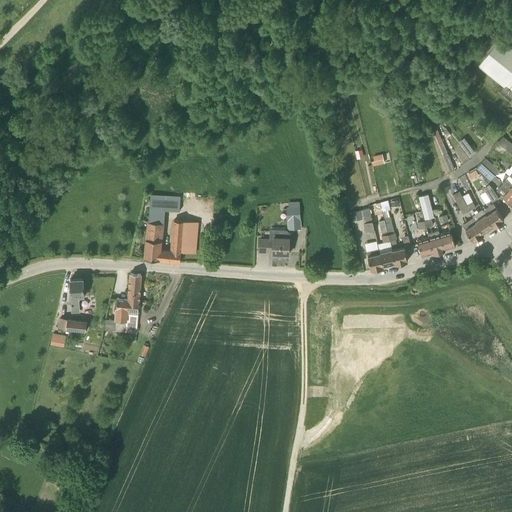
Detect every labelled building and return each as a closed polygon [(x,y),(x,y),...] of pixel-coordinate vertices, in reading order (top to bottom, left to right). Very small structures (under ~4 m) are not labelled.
[(503,39),(509,44),(511,40),(511,33),(509,32),(503,39)] [(511,48),(499,38),(499,39),(496,36),(493,39),(489,36),(476,53),(479,56),(474,63),(477,66),(503,87),(502,89),(511,96),(511,48)] [(474,122),(468,128),(478,137),(484,131),(483,131),(474,122)] [(490,123),(483,131),(484,131),(491,138),(499,130),(490,123)] [(450,173),(455,170),(437,127),(432,129),(450,173)] [(492,147),(493,148),(498,151),(511,163),(511,143),(502,135),(492,147)] [(362,144),(354,146),(357,159),(364,157),(362,144)] [(498,151),(493,148),(490,152),(494,156),(498,151)] [(371,161),(372,166),(384,162),(382,153),(372,156),(373,160),(371,161)] [(485,157),(481,163),(489,170),(495,175),(498,172),(499,170),(485,157)] [(476,167),(489,182),(495,175),(489,170),(481,163),(476,167)] [(479,174),(476,170),(468,174),(471,179),(479,174)] [(503,183),(511,190),(511,176),(509,174),(506,178),(503,183)] [(456,179),(464,194),(472,189),(464,175),(456,179)] [(484,192),(485,191),(492,187),(490,184),(488,185),(484,178),(482,179),(480,181),(483,186),(484,185),(485,187),(482,189),(484,192)] [(511,190),(503,183),(500,186),(496,190),(503,196),(511,203),(511,190)] [(492,202),(499,198),(492,187),(485,191),(492,202)] [(459,190),(452,194),(462,214),(469,210),(470,210),(467,204),(462,196),(461,196),(459,190)] [(470,191),(464,194),(467,202),(473,200),(470,191)] [(434,216),(430,192),(420,194),(425,218),(434,216)] [(195,253),(199,222),(175,220),(172,251),(161,250),(164,222),(165,210),(180,211),(180,196),(150,194),(148,221),(145,258),(180,261),(181,251),(195,253)] [(467,204),(470,210),(472,209),(475,207),(472,201),(467,204)] [(299,202),(290,202),(289,202),(289,207),(287,207),(288,228),(300,228),(300,221),(299,221),(299,202)] [(493,203),(483,209),(482,210),(494,226),(504,219),(493,203)] [(369,207),(360,209),(364,223),(373,221),(369,207)] [(473,217),(472,217),(483,233),(484,233),(483,232),(493,226),(494,226),(482,210),(483,209),(482,208),(475,213),(472,215),(473,217)] [(362,219),(360,209),(350,212),(352,221),(362,219)] [(388,234),(390,241),(397,239),(395,232),(394,232),(390,216),(387,217),(386,210),(383,210),(388,234)] [(416,222),(418,229),(426,227),(424,220),(422,210),(414,212),(417,222),(416,222)] [(439,223),(447,221),(445,214),(438,216),(439,223)] [(483,233),(472,217),(462,224),(473,240),(483,233)] [(433,225),(430,218),(424,220),(426,227),(433,225)] [(375,229),(373,221),(364,223),(366,231),(375,229)] [(428,236),(433,253),(433,254),(445,250),(445,249),(440,234),(439,233),(438,229),(428,232),(429,237),(428,236)] [(288,237),(288,231),(269,230),(269,238),(260,237),(259,251),(273,251),(273,254),(288,254),(289,237),(288,237)] [(439,233),(440,234),(445,249),(455,246),(451,230),(439,233)] [(388,234),(381,235),(382,242),(390,241),(388,234)] [(433,253),(428,236),(417,240),(422,256),(433,253)] [(379,248),(380,253),(383,266),(384,266),(383,265),(395,262),(395,263),(392,250),(392,249),(390,241),(382,242),(378,243),(379,248)] [(404,247),(392,250),(395,263),(408,260),(405,247),(404,247)] [(383,266),(380,253),(379,248),(367,251),(368,256),(371,269),(383,266)] [(127,310),(126,332),(137,333),(141,274),(130,273),(128,299),(127,299),(126,310),(127,310)] [(79,296),(84,296),(83,278),(71,278),(72,309),(79,309),(79,296)] [(115,331),(126,332),(127,310),(126,310),(127,299),(118,298),(116,320),(115,331)] [(60,317),(59,327),(86,330),(87,321),(60,317)] [(53,334),(51,343),(64,346),(66,336),(53,334)] [(145,356),(149,346),(144,344),(140,353),(145,356)]
